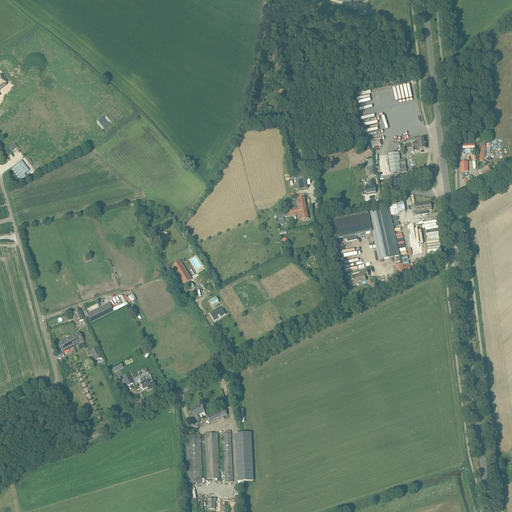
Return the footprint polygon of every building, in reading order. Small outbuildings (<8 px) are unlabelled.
[(396,139),(397,143),(412,136),(410,132),(396,139)] [(425,139),(420,140),(415,141),(415,143),(404,145),(405,149),(413,148),(413,151),(426,149),(425,139)] [(399,153),(394,154),(388,155),(390,170),(391,175),(400,173),(407,172),(405,160),(400,161),(399,153)] [(22,162),(12,169),(21,181),(26,177),(24,175),(29,171),(22,162)] [(491,170),(489,166),(485,168),(487,171),(483,174),(485,179),(492,175),(490,171),(491,170)] [(297,178),(296,178),(297,190),(299,190),(308,189),(306,177),(297,178)] [(468,182),(466,179),(464,180),(466,184),(468,189),(475,185),(474,183),(474,182),(474,181),(473,182),(472,180),(468,182)] [(376,193),(373,181),(369,182),(369,187),(365,188),(366,191),(362,191),(363,196),(367,195),(376,193)] [(309,219),(305,198),(304,195),(297,197),(299,208),(296,209),(296,208),(287,210),(287,211),(276,213),(277,218),(297,215),(297,214),(300,213),(301,221),(309,219)] [(430,202),(430,203),(415,205),(416,216),(428,214),(427,211),(432,210),(430,202)] [(372,242),(375,241),(379,261),(399,256),(389,209),(329,222),(334,241),(373,233),(374,237),(371,238),(372,242)] [(180,261),(172,266),(184,285),(187,283),(192,280),(191,279),(184,268),(181,262),(180,261)] [(404,272),(402,264),(396,266),(397,273),(404,272)] [(352,277),(353,279),(351,279),(351,280),(352,283),(353,284),(354,283),(354,285),(366,281),(364,278),(368,276),(367,271),(360,273),(360,275),(352,277)] [(203,279),(193,285),(197,293),(208,287),(203,279)] [(219,302),(216,297),(209,300),(212,306),(219,302)] [(88,322),(89,324),(113,312),(109,303),(87,314),(90,321),(88,322)] [(220,307),(210,313),(215,321),(226,314),(223,309),(222,310),(220,307)] [(84,320),(81,310),(72,314),(76,323),(84,320)] [(62,352),(83,342),(78,333),(58,343),(58,344),(55,346),(58,353),(62,351),(62,352)] [(94,361),(101,358),(97,349),(90,352),(94,361)] [(133,383),(130,379),(128,374),(123,377),(127,386),(133,383)] [(145,377),(138,380),(140,384),(140,385),(140,387),(140,388),(141,389),(142,389),(143,390),(149,387),(150,389),(155,387),(149,375),(145,377)] [(205,412),(203,408),(202,407),(201,405),(190,409),(194,418),(195,417),(197,421),(201,418),(199,415),(205,412)] [(227,416),(226,413),(224,408),(208,416),(211,423),(227,416)] [(251,433),(235,434),(238,482),(253,481),(251,433)] [(225,483),(233,482),(231,434),(223,434),(225,483)] [(189,484),(202,484),(200,443),(200,436),(200,435),(187,436),(189,484)] [(205,436),(205,442),(207,479),(220,479),(218,435),(205,435),(205,436)]
